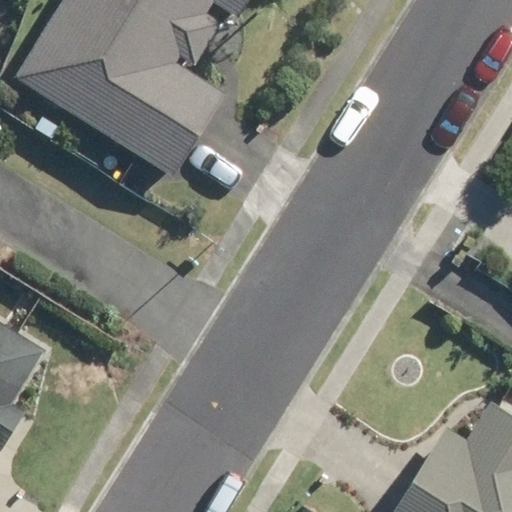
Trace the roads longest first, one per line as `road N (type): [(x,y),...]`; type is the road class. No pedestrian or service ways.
road 1 (residential): [(457,0),(251,336)]
road 2 (residential): [(251,336),(0,192)]
road 3 (residential): [(251,336),(146,511)]
